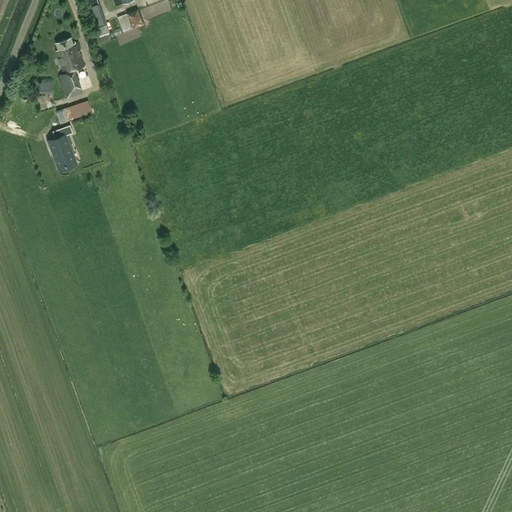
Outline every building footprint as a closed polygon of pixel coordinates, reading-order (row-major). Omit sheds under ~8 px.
[(106,22),(99,3),(87,7),(94,26),(106,22)] [(127,14),(117,17),(123,32),(144,24),(137,8),(126,13),(127,14)] [(71,37),(56,43),(58,49),(56,50),(64,72),(60,74),(68,97),(82,92),(74,70),(84,66),(76,42),(73,43),(71,37)] [(52,81),(36,83),(37,94),(53,92),(52,81)] [(60,122),(65,121),(92,112),(88,100),(56,111),(60,122)] [(72,150),(66,134),(72,132),(70,125),(53,131),(55,137),(48,140),(58,166),(71,162),(75,160),(72,150)]
